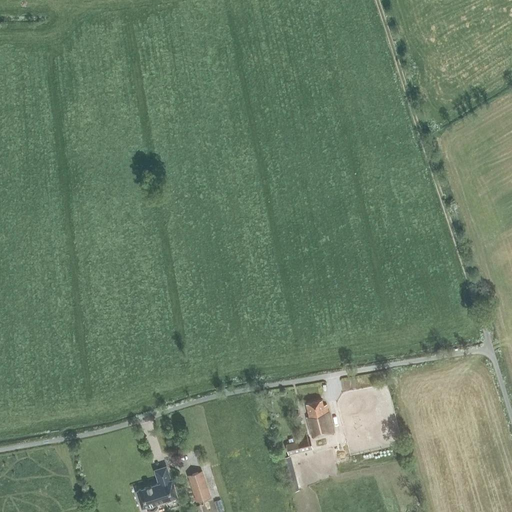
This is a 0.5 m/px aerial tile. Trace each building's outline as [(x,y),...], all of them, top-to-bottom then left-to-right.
[(311,438),(333,432),(326,404),(323,405),(321,399),(305,403),(309,416),(306,417),(311,438)] [(286,447),(279,448),(280,454),(287,452),(288,454),(312,449),(310,438),(285,444),(286,447)] [(299,490),(290,455),(282,457),(291,492),(299,490)] [(154,469),(158,483),(136,490),(142,507),(146,506),(147,509),(151,510),(155,509),(157,506),(156,502),(177,496),(167,465),(154,469)] [(210,497),(202,470),(187,475),(196,502),(210,497)]
